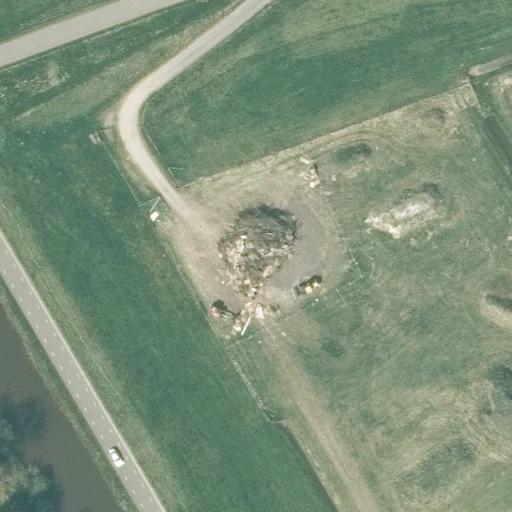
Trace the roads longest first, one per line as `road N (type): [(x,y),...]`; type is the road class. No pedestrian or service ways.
road 1 (unclassified): [(151,511),(0,251)]
road 2 (track): [(179,204),(130,142),(125,118),(149,88),(264,0)]
road 3 (unclassified): [(149,0),(0,56)]
